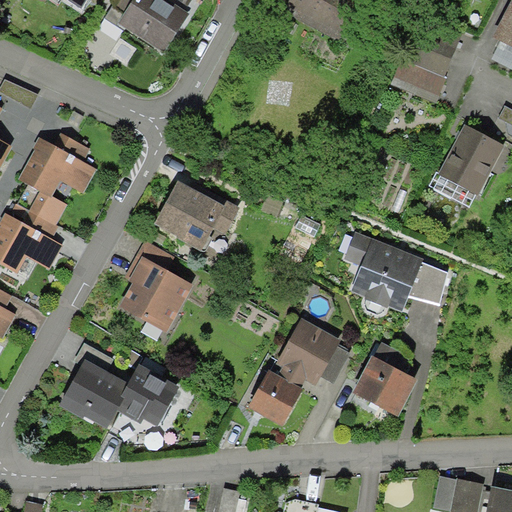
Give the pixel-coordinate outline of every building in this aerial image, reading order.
[(89,0),(70,0),(84,9),(89,0)] [(191,17),(166,0),(133,0),(116,26),(165,57),(191,17)] [(376,0),(269,0),(267,4),(353,46),(376,0)] [(511,7),(496,41),(511,49),(511,7)] [(464,33),(421,15),(395,79),(437,97),(464,33)] [(511,111),(505,108),(499,119),(511,125),(511,111)] [(478,195),(504,146),(464,125),(438,174),(478,195)] [(38,192),(28,211),(57,225),(67,206),(53,199),(61,183),(84,195),(97,169),(85,163),(92,149),(62,134),(55,148),(39,140),(17,182),(38,192)] [(0,167),(12,145),(0,138),(0,167)] [(229,212),(180,183),(156,225),(205,253),(229,212)] [(5,212),(0,221),(0,267),(16,276),(27,257),(50,269),(62,247),(50,240),(57,225),(28,211),(22,222),(5,212)] [(426,260),(355,231),(343,261),(364,270),(354,294),(367,299),(365,302),(388,311),(390,308),(404,314),(410,299),(424,265),(426,260)] [(172,258),(143,243),(123,281),(134,287),(123,309),(167,332),(189,289),(163,275),(172,258)] [(449,275),(424,265),(410,299),(441,307),(449,275)] [(0,336),(3,338),(16,315),(5,309),(12,297),(0,291),(0,336)] [(350,353),(338,347),(342,341),(302,320),(278,367),(283,369),(280,374),(303,386),(306,380),(318,386),(322,378),(334,384),(350,353)] [(83,365),(61,404),(105,428),(117,407),(128,387),(109,377),(117,361),(83,343),(73,360),(83,365)] [(383,344),(354,396),(399,421),(420,384),(395,370),(403,355),(383,344)] [(139,366),(128,387),(117,407),(163,432),(185,392),(139,366)] [(304,393),(269,373),(249,409),(285,428),(304,393)] [(478,511),(484,485),(440,476),(433,509),(446,511),(478,511)] [(235,511),(240,492),(224,489),(219,511),(235,511)] [(511,511),(511,493),(491,490),(486,511),(511,511)]
